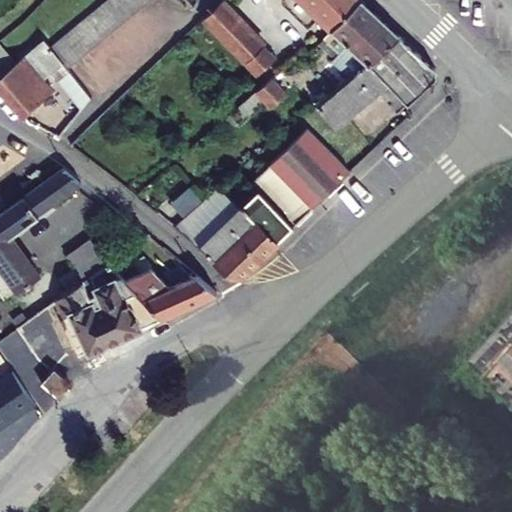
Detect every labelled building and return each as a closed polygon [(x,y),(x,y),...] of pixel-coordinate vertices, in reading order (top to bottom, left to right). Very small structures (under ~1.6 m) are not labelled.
[(123,0),(72,44),(83,56),(87,62),(90,65),(166,0),(123,0)] [(249,0),(243,0),(227,15),(280,80),(299,63),(286,49),(290,45),(249,0)] [(310,0),(335,27),(362,0),(310,0)] [(381,15),(366,0),(362,0),(335,27),(327,34),(343,52),(381,15)] [(401,37),(381,15),(343,52),(336,59),(355,80),(401,37)] [(8,69),(35,103),(65,80),(60,73),(68,67),(83,56),(72,44),(59,27),(32,50),(8,69)] [(0,58),(8,69),(32,50),(14,29),(0,40),(0,58)] [(408,105),(433,82),(433,74),(401,37),(355,80),(324,110),(342,132),(391,87),(408,105)] [(83,56),(68,67),(74,73),(87,62),(83,56)] [(74,73),(97,99),(110,89),(90,65),(87,62),(74,73)] [(292,80),(255,105),(260,113),(283,98),(287,105),(303,95),(292,80)] [(325,135),(287,170),(325,211),(363,177),(325,135)] [(83,184),(65,168),(0,217),(0,262),(23,293),(43,277),(13,238),(83,184)] [(287,170),(286,168),(269,183),(307,226),(325,211),(287,170)] [(258,171),(252,175),(264,187),(269,183),(258,171)] [(246,279),(287,243),(250,207),(231,189),(179,223),(239,278),(246,279)] [(268,191),(264,195),(299,232),(304,229),(268,191)] [(264,195),(250,207),(287,243),(299,232),(264,195)] [(102,260),(89,242),(63,261),(75,279),(102,260)] [(115,250),(102,260),(173,314),(220,298),(190,271),(179,283),(155,263),(145,274),(115,250)] [(75,279),(36,307),(43,316),(73,295),(82,307),(66,317),(83,350),(111,337),(106,328),(124,319),(129,329),(136,326),(173,314),(102,260),(75,279)] [(511,347),(493,368),(511,386),(511,347)] [(61,370),(49,382),(66,397),(77,385),(61,370)]
